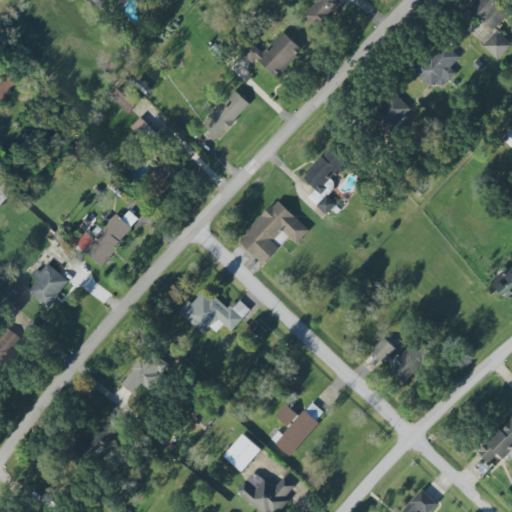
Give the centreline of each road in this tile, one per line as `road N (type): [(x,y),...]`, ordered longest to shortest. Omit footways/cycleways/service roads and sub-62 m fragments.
road 1 (residential): [(0,467),(123,312),(416,0)]
road 2 (residential): [(503,511),(202,228)]
road 3 (residential): [(350,511),(511,351)]
